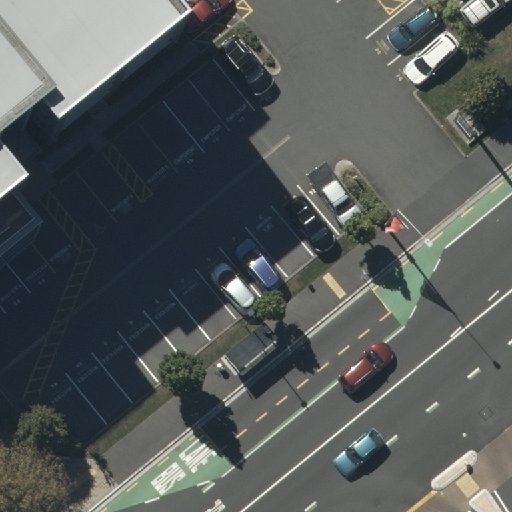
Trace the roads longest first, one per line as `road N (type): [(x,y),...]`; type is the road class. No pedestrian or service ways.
road 1 (secondary): [(395,385),(241,511)]
road 2 (residential): [(497,511),(395,385)]
road 3 (secondary): [(511,290),(395,385)]
